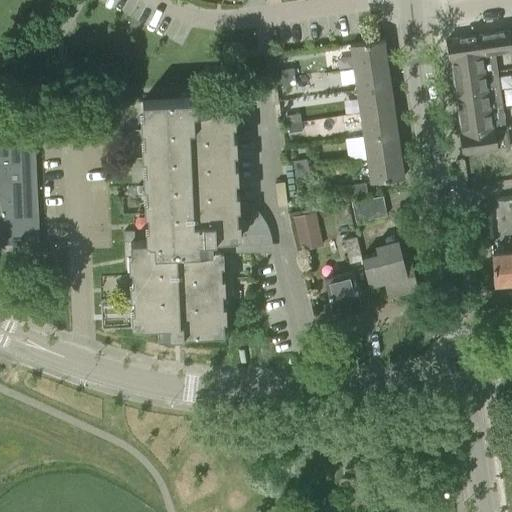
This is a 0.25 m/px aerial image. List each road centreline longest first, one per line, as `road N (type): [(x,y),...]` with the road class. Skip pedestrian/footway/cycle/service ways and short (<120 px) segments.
road 1 (residential): [(456,373),(411,12)]
road 2 (residential): [(315,388),(244,392),(135,377),(0,331)]
road 3 (residential): [(315,388),(269,204),(263,102)]
road 4 (residential): [(370,0),(252,22),(212,22),(157,0)]
road 5 (residential): [(456,373),(315,388)]
road 6 (residential): [(478,511),(456,373)]
